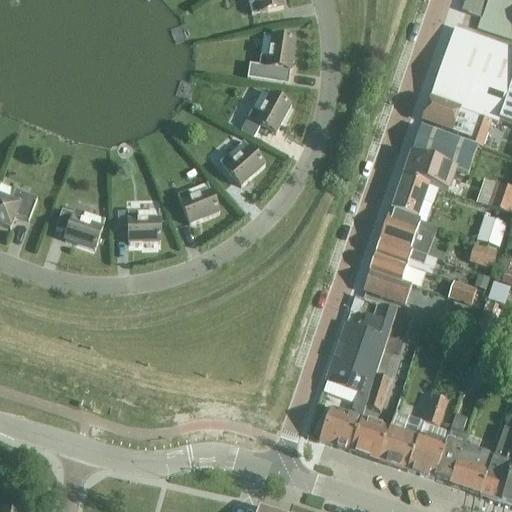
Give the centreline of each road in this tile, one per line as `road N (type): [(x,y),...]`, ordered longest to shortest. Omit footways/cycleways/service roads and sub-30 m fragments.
road 1 (unclassified): [(321,0),(329,76),(313,149),(292,189),(245,240),(181,275),(138,287),(86,290),(0,264)]
road 2 (residential): [(280,472),(445,0)]
road 3 (secondary): [(280,472),(234,458),(137,465),(83,453)]
road 4 (secondary): [(401,511),(280,472)]
